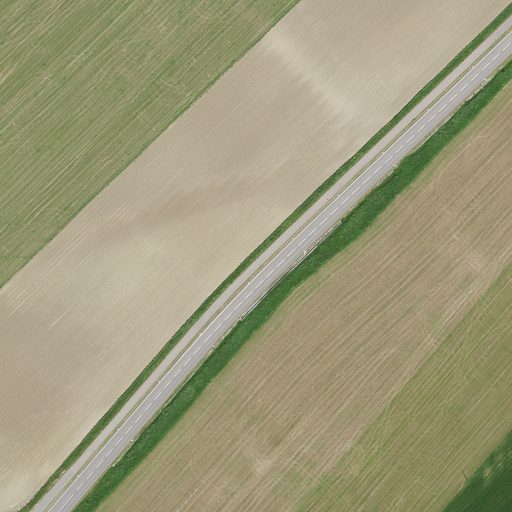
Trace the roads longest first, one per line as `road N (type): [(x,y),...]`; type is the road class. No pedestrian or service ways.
road 1 (tertiary): [(58,511),(244,299),(511,42)]
road 2 (track): [(381,139),(232,0)]
